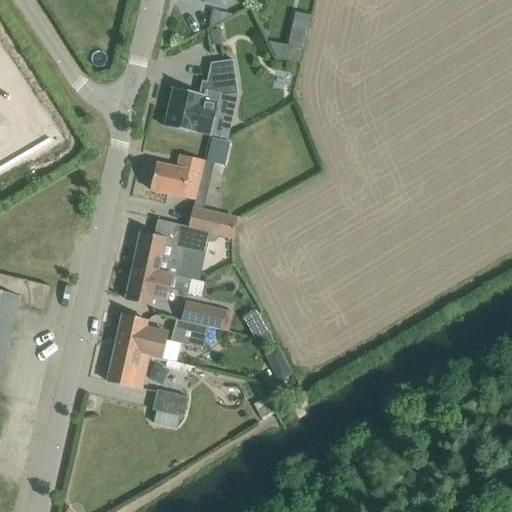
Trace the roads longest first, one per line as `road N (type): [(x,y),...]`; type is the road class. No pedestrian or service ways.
road 1 (tertiary): [(41,511),(126,124)]
road 2 (unclassified): [(126,124),(25,0)]
road 3 (tertiary): [(126,124),(149,0)]
